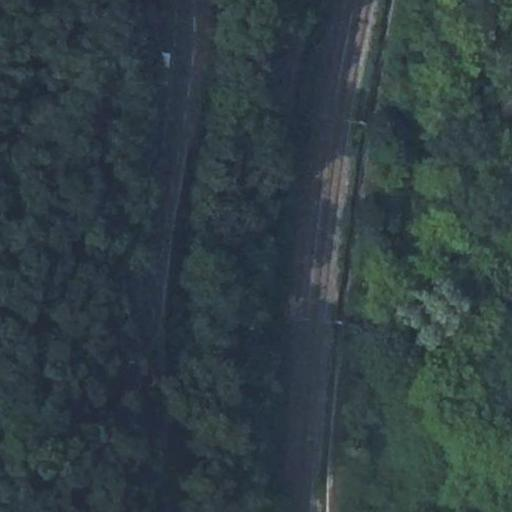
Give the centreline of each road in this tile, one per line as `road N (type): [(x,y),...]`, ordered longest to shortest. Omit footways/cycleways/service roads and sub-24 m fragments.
road 1 (residential): [(307,0),(257,269),(252,511)]
road 2 (secondary): [(175,0),(139,360),(158,511)]
